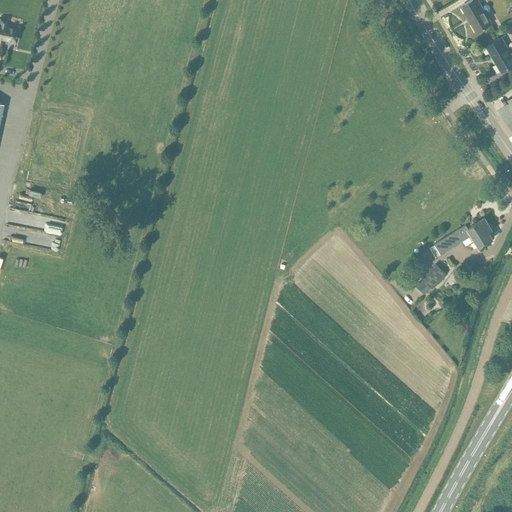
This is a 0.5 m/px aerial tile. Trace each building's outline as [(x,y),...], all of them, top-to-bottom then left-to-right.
[(491,23),(477,0),(471,0),(461,6),(476,32),(491,23)] [(20,26),(0,21),(0,57),(3,47),(1,47),(3,37),(17,40),(20,26)] [(511,55),(501,37),(486,46),(501,72),(511,65),(511,55)] [(492,238),(485,227),(489,225),(485,218),(468,228),(466,224),(434,244),(441,254),(472,235),(479,247),(492,238)] [(429,286),(431,287),(445,271),(435,262),(421,277),(421,278),(416,284),(424,291),(429,286)]
